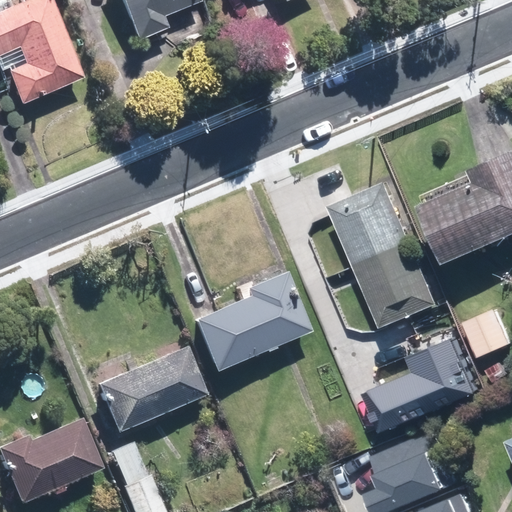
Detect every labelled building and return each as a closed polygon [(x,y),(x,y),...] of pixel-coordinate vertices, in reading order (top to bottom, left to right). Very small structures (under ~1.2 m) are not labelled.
[(55,0),(14,0),(0,6),(0,65),(1,68),(8,65),(23,101),(87,74),(55,0)] [(124,0),(139,37),(169,25),(164,12),(194,0),(124,0)] [(511,150),(508,152),(477,165),(479,170),(425,193),(452,258),(511,233),(511,150)] [(368,280),(360,283),(365,295),(373,292),(387,325),(444,301),(393,177),(336,201),(345,225),(339,227),(346,244),(352,241),(368,280)] [(205,310),(195,315),(219,369),(315,326),(288,265),(239,287),(243,294),(205,310)] [(511,333),(500,306),(469,320),(484,354),(511,341),(511,333)] [(383,327),(345,344),(363,383),(401,366),(383,327)] [(384,424),(479,385),(456,332),(416,348),(422,362),(368,384),(384,424)] [(190,341),(98,380),(119,428),(210,390),(190,341)] [(30,427),(0,439),(0,448),(21,499),(50,487),(53,493),(69,487),(67,481),(106,465),(85,413),(33,434),(30,427)] [(374,482),(383,506),(458,476),(438,425),(377,449),(382,463),(381,464),(386,477),(374,482)] [(115,446),(108,449),(135,511),(169,511),(137,436),(115,446)] [(476,511),(466,486),(400,511),(476,511)]
